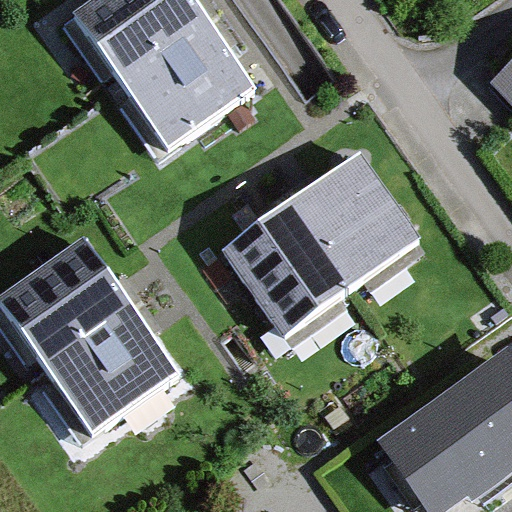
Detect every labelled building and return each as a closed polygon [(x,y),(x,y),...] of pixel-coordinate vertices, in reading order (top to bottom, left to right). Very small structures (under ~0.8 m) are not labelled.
[(201,39),(174,0),(126,0),(87,26),(129,88),(201,39)] [(243,100),(201,39),(129,88),(171,149),(243,100)] [(511,61),(485,87),(511,115),(511,61)] [(357,174),(293,217),(353,304),(417,260),(357,174)] [(293,217),(230,261),(290,347),(353,304),(293,217)] [(128,323),(86,262),(2,319),(43,380),(128,323)] [(169,385),(128,323),(43,380),(85,441),(169,385)] [(486,511),(511,494),(511,373),(502,358),(386,438),(437,511),(486,511)]
